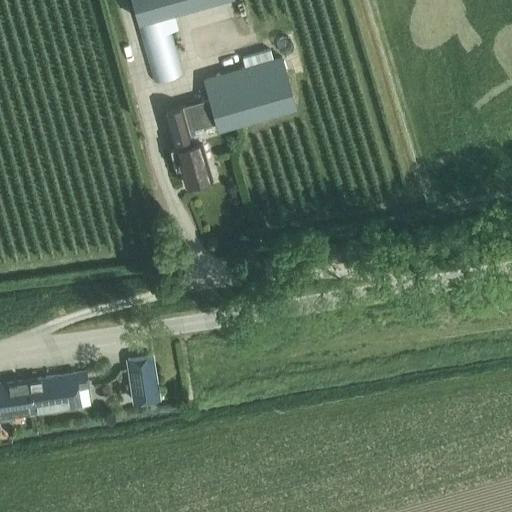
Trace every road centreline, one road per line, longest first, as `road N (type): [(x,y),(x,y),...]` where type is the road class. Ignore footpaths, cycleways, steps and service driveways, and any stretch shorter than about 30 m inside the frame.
road 1 (unclassified): [(413,289),(357,274),(206,278),(73,318),(1,353)]
road 2 (tertiary): [(1,353),(413,289)]
